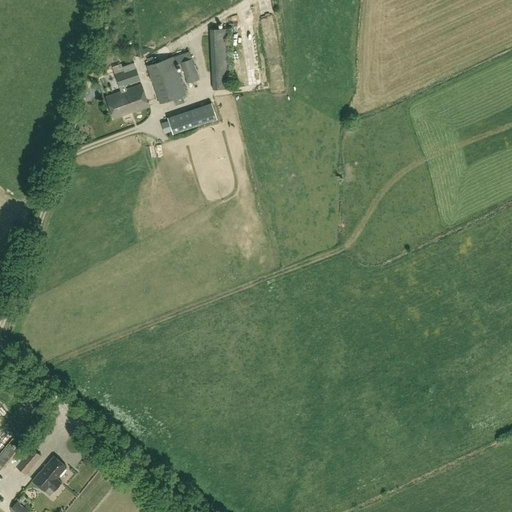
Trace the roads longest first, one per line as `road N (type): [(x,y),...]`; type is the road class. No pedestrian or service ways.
road 1 (track): [(511,126),(420,160),(392,179),(345,247),(51,363),(35,379)]
road 2 (tertiary): [(192,511),(47,389)]
road 3 (unclassified): [(64,163),(0,330)]
road 4 (track): [(103,0),(64,163)]
